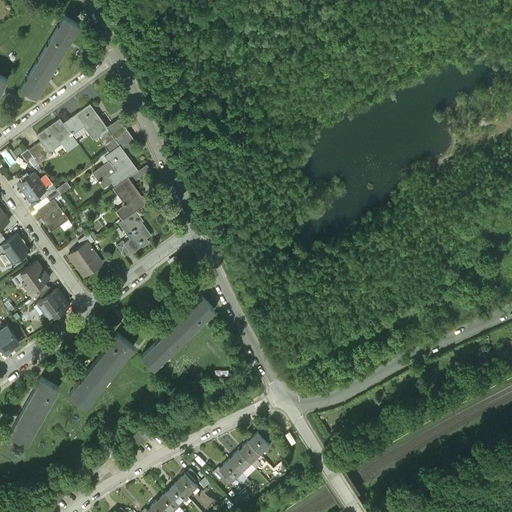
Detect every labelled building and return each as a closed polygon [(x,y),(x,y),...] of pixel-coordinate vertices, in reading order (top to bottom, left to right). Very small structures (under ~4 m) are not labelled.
[(38,57),(30,72),(29,71),(29,72),(30,72),(27,78),(26,77),(25,78),(26,78),(23,84),(22,84),(37,93),(37,92),(46,77),(46,78),(47,77),(46,77),(48,73),(49,73),(48,72),(65,44),(67,41),(67,42),(68,41),(67,41),(69,37),(70,37),(70,36),(79,21),(80,21),(64,12),(63,12),(64,13),(61,19),(60,18),(60,19),(61,19),(58,23),(57,23),(58,24),(50,38),(49,37),(49,38),(47,42),(46,42),(47,43),(41,53),(40,52),(40,53),(41,53),(39,57),(38,56),(38,57)] [(0,90),(1,88),(2,88),(1,88),(8,76),(8,77),(8,76),(0,71),(0,90)] [(108,126),(91,102),(65,121),(73,133),(82,126),(92,140),(100,134),(99,134),(108,127),(108,126)] [(125,123),(121,117),(108,126),(108,127),(99,134),(100,134),(103,139),(125,123)] [(65,121),(63,118),(49,128),(47,126),(39,133),(43,139),(53,153),(54,153),(50,148),(63,139),(70,149),(80,142),(73,133),(65,121)] [(125,123),(103,139),(107,144),(129,128),(125,123)] [(136,138),(129,128),(107,144),(111,151),(121,144),(122,145),(128,145),(136,139),(136,138)] [(43,139),(36,144),(46,158),(53,153),(43,139)] [(147,202),(129,176),(131,174),(130,173),(138,168),(122,145),(121,144),(111,151),(107,154),(110,159),(94,170),(105,185),(113,180),(116,184),(115,186),(127,203),(118,209),(124,218),(137,209),(147,202)] [(20,146),(14,150),(18,154),(23,150),(20,146)] [(35,171),(19,183),(31,199),(43,190),(47,187),(35,171)] [(58,188),(54,183),(47,187),(43,190),(47,195),(58,188)] [(61,193),(58,188),(47,195),(46,196),(50,201),(55,197),(61,193)] [(38,209),(52,229),(69,217),(55,197),(50,201),(38,209)] [(0,227),(10,220),(0,206),(0,227)] [(144,219),(137,209),(124,218),(120,221),(131,237),(125,242),(132,252),(143,244),(144,245),(149,241),(146,237),(151,234),(141,221),(144,219)] [(2,243),(14,261),(31,249),(18,232),(2,243)] [(89,232),(79,239),(82,244),(83,243),(84,245),(89,241),(90,243),(94,240),(89,232)] [(90,243),(89,241),(84,245),(83,243),(82,244),(69,253),(79,266),(80,265),(85,273),(103,260),(90,243)] [(37,259),(21,270),(26,277),(23,280),(31,291),(35,288),(45,281),(51,277),(37,259)] [(45,281),(35,288),(39,292),(40,292),(48,285),(45,281)] [(48,285),(40,292),(43,297),(53,289),(50,284),(48,285)] [(37,301),(51,319),(70,304),(57,287),(53,289),(43,297),(37,301)] [(142,354),(155,367),(156,366),(155,365),(159,361),(160,362),(161,362),(158,359),(161,357),(163,359),(164,358),(163,357),(175,346),(176,346),(177,346),(175,344),(177,341),(179,343),(180,342),(179,341),(189,332),(190,333),(191,332),(189,330),(191,328),(193,329),(194,329),(193,328),(204,317),(205,318),(206,317),(204,315),(206,313),(208,315),(209,314),(208,314),(213,309),(213,310),(214,309),(202,297),(201,297),(202,298),(191,309),(190,308),(186,312),(186,313),(161,338),(160,337),(155,342),(156,343),(144,354),(143,353),(142,354)] [(19,341),(7,323),(0,328),(0,344),(5,351),(19,341)] [(119,333),(109,345),(108,344),(105,349),(106,349),(95,363),(94,362),(94,363),(95,363),(85,375),(84,375),(81,379),(81,380),(72,392),(71,391),(70,392),(87,405),(88,404),(86,403),(90,398),(91,400),(92,399),(92,398),(105,381),(106,381),(107,380),(105,379),(109,374),(111,375),(112,374),(110,373),(114,368),(116,369),(116,368),(129,351),(130,351),(131,350),(129,349),(133,344),(134,346),(135,344),(119,331),(118,332),(119,333)] [(35,387),(32,392),(33,393),(20,415),(19,415),(17,420),(11,431),(10,430),(10,431),(28,442),(28,441),(26,439),(29,435),(31,436),(32,435),(30,434),(38,420),(40,421),(40,420),(38,419),(41,413),(43,415),(44,414),(42,412),(45,407),(47,408),(48,407),(46,406),(54,392),(56,393),(56,392),(55,391),(58,386),(59,387),(60,386),(42,375),(41,377),(42,377),(36,388),(35,387)] [(150,414),(123,442),(132,451),(159,423),(150,414)] [(263,426),(251,437),(253,439),(249,442),(259,452),(265,446),(263,444),(267,441),(267,440),(272,436),(263,426)] [(116,449),(107,440),(80,466),(89,476),(116,449)] [(249,442),(248,440),(242,446),(243,448),(240,451),(252,462),(255,467),(260,462),(256,458),(261,453),(259,452),(249,442)] [(240,451),(239,449),(232,455),(234,457),(231,460),(239,468),(240,470),(245,465),(247,467),(252,462),(240,451)] [(231,460),(230,458),(223,464),(224,466),(221,469),(224,473),(230,480),(236,474),(235,472),(239,468),(231,460)] [(221,469),(218,466),(212,472),(220,480),(224,476),(223,474),(224,473),(221,469)] [(198,477),(190,469),(185,473),(193,482),(198,477)] [(79,478),(70,470),(43,498),(52,506),(79,478)] [(185,473),(184,473),(179,478),(180,479),(176,483),(184,492),(185,493),(191,488),(190,486),(194,482),(185,473)] [(176,483),(174,482),(169,487),(170,489),(166,492),(174,501),(176,503),(182,497),(180,495),(184,492),(176,483)] [(166,492),(165,491),(159,497),(160,498),(157,501),(165,509),(167,511),(172,506),(171,504),(174,501),(166,492)] [(31,511),(37,506),(28,498),(14,511),(31,511)] [(157,501),(156,499),(150,505),(151,506),(147,510),(149,511),(162,511),(165,509),(157,501)]
